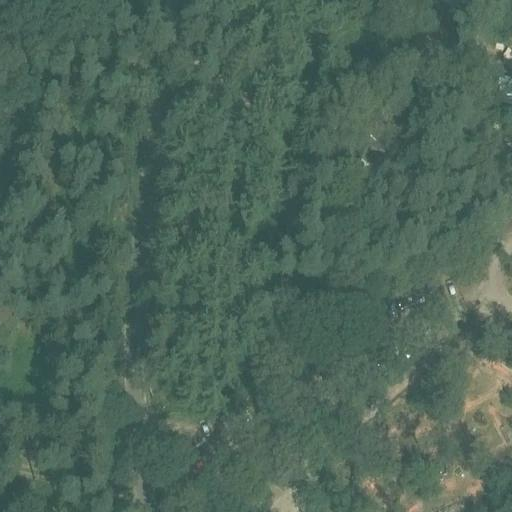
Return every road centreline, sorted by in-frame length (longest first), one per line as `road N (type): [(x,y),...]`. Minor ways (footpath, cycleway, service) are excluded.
road 1 (unclassified): [(146,511),(132,251),(169,0)]
road 2 (unknown): [(137,428),(181,431),(222,449),(254,469),(283,511)]
